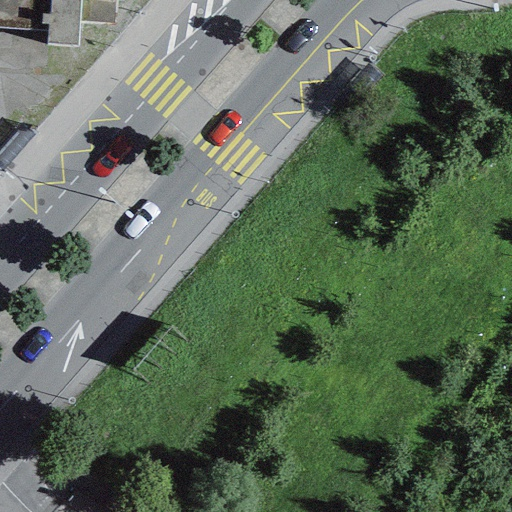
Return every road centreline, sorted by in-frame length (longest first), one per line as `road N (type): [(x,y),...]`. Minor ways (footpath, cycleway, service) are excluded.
road 1 (secondary): [(0,406),(360,0)]
road 2 (secondary): [(235,0),(0,267)]
